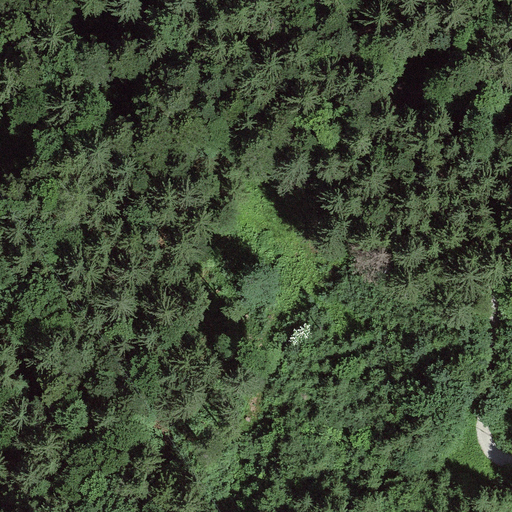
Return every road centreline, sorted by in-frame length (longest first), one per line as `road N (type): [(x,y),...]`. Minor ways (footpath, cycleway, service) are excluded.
road 1 (track): [(511,227),(500,366),(483,433),(495,455),(511,462)]
road 2 (track): [(359,0),(351,17),(356,57),(391,92),(455,79),(495,88),(511,101)]
